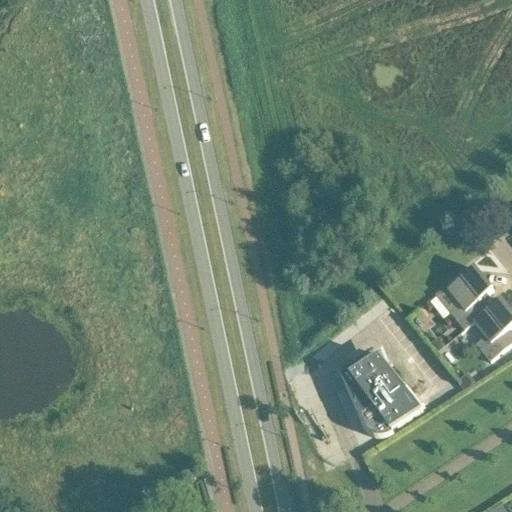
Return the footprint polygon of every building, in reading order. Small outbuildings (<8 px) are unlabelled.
[(465,332),(502,302),(492,310),(484,301),(494,293),(476,270),(449,292),(447,289),(437,297),(465,332)] [(502,302),(465,332),(466,333),(475,325),(486,339),(477,347),(491,364),(511,347),(511,335),(510,333),(511,330),(511,307),(509,303),(502,302)] [(437,339),(428,346),(436,356),(445,348),(437,339)] [(392,438),(394,436),(393,434),(424,414),(407,393),(408,392),(388,369),(387,370),(380,360),(382,358),(381,357),(351,377),(349,374),(341,378),(363,429),(364,430),(366,433),(368,436),(371,438),(375,439),(378,440),(382,441),(385,440),(389,439),(392,438)] [(468,376),(459,384),(465,391),(475,383),(468,376)] [(448,377),(431,388),(440,403),(457,392),(448,377)]
